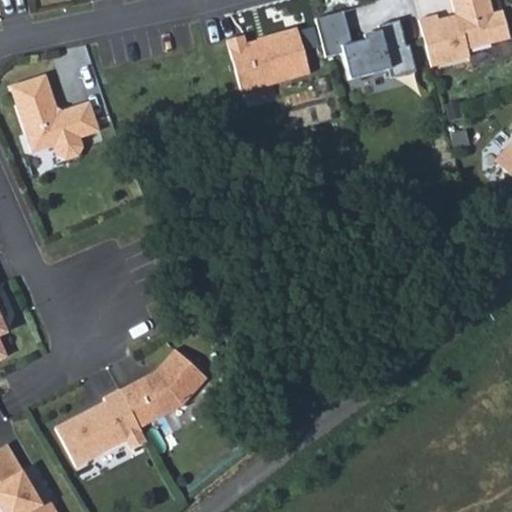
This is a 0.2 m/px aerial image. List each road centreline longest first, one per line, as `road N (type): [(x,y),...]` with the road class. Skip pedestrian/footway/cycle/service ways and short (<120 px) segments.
road 1 (residential): [(204,511),(511,286)]
road 2 (residential): [(23,394),(69,363),(0,195)]
road 3 (residential): [(0,42),(188,0)]
